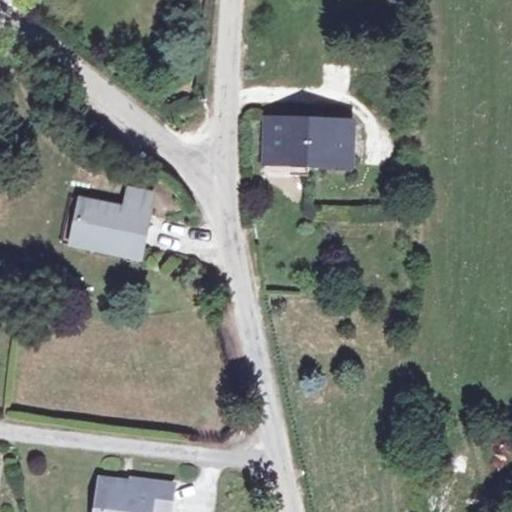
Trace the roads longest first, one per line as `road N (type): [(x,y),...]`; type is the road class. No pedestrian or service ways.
road 1 (unclassified): [(276,459),(215,176)]
road 2 (residential): [(0,427),(276,459)]
road 3 (residential): [(215,176),(0,16)]
road 4 (unclassified): [(215,176),(231,0)]
